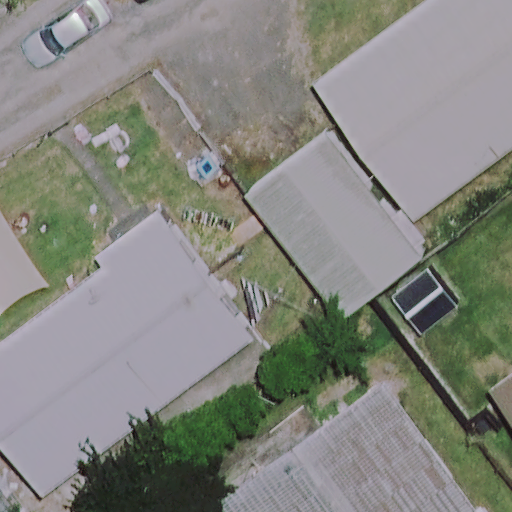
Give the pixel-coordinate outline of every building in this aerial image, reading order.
[(511,144),(511,0),(428,0),(319,80),(417,214),(511,144)] [(418,255),(321,131),(247,189),(345,313),(418,255)] [(253,331),(165,217),(0,342),(0,428),(46,489),(253,331)] [(480,511),(385,379),(211,506),(215,511),(480,511)] [(511,380),(493,395),(511,419),(511,380)] [(0,511),(24,511),(25,511),(0,475),(0,511)]
